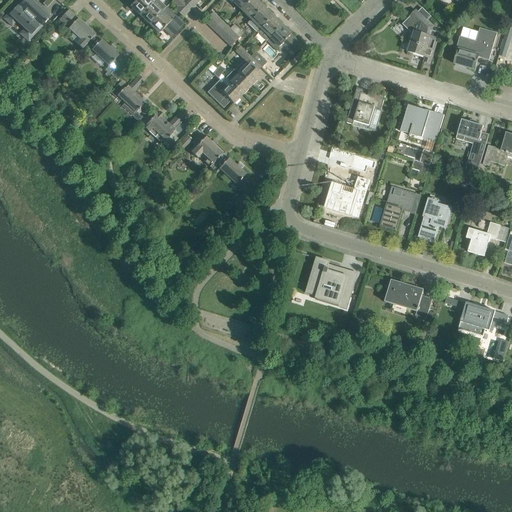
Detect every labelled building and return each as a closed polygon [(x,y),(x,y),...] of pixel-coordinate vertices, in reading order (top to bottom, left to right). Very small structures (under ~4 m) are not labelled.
[(34,0),(20,0),(3,19),(11,26),(16,21),(24,29),(19,34),(27,42),(42,26),(41,26),(49,18),(44,13),(46,11),(34,0)] [(136,0),(130,7),(132,8),(140,16),(155,0),(136,0)] [(158,0),(155,0),(140,16),(149,25),(161,12),(166,8),(158,0)] [(191,0),(184,0),(183,1),(192,9),(196,4),(191,0)] [(232,2),(241,11),(251,0),(227,0),(231,3),(232,2)] [(263,7),(255,0),(251,0),(241,11),(251,20),(263,7)] [(183,1),(180,4),(179,5),(188,13),(192,9),(183,1)] [(177,7),(175,9),(183,17),(184,17),(188,13),(179,5),(177,7)] [(263,7),(251,20),(247,23),(256,33),(260,29),(272,16),(263,7)] [(161,12),(149,25),(159,34),(164,29),(172,37),(184,24),(166,8),(161,12)] [(86,45),(88,47),(89,48),(98,38),(68,10),(59,20),(80,40),(77,44),(82,49),(86,45)] [(405,23),(414,32),(408,52),(426,57),(425,61),(431,63),(440,33),(432,31),(433,27),(416,11),(410,16),(411,17),(405,23)] [(204,21),(208,26),(217,17),(212,13),(204,21)] [(260,29),(269,38),(281,25),(272,16),(260,29)] [(213,30),(221,21),(217,17),(208,26),(213,30)] [(213,30),(217,34),(225,25),(221,21),(213,30)] [(511,33),(511,25),(508,24),(499,56),(505,58),(511,33)] [(221,38),(230,30),(225,25),(217,34),(221,38)] [(226,42),(234,34),(238,30),(234,25),(230,30),(221,38),(226,42)] [(291,35),(281,25),(269,38),(266,41),(270,44),(273,41),(280,48),(285,43),(295,53),(303,46),(291,35)] [(468,68),(475,70),(479,57),(489,61),(497,34),(480,28),(476,42),(460,37),(456,50),(458,51),(454,64),(455,64),(468,68)] [(230,47),(239,38),(243,34),(238,30),(234,34),(226,42),(230,47)] [(88,47),(84,52),(88,55),(92,51),(109,67),(105,71),(107,73),(104,75),(107,78),(123,61),(98,38),(89,48),(88,47)] [(240,47),(235,52),(240,56),(244,51),(240,47)] [(244,60),(248,56),(244,51),(240,56),(244,60)] [(253,54),(250,58),(261,68),(266,63),(255,52),(253,54)] [(261,68),(250,58),(248,56),(244,60),(244,61),(235,70),(239,73),(251,86),(261,76),(257,72),(261,68)] [(216,70),(221,74),(225,69),(219,65),(216,70)] [(230,83),(242,95),(251,86),(239,73),(235,70),(235,69),(226,79),(230,83)] [(218,79),(221,74),(216,70),(213,74),(218,79)] [(138,122),(142,118),(148,111),(145,109),(148,106),(133,92),(144,81),(139,76),(128,87),(127,87),(121,82),(111,93),(117,98),(118,97),(135,113),(132,116),(138,122)] [(233,104),(242,95),(230,83),(226,87),(219,81),(213,87),(207,93),(223,109),(230,102),(233,104)] [(385,96),(372,92),(372,96),(356,91),(357,88),(346,122),(353,124),(354,121),(369,126),(368,129),(376,131),(382,111),(381,110),(385,96)] [(403,123),(400,132),(410,135),(409,137),(411,137),(412,135),(436,143),(443,118),(429,114),(430,112),(418,109),(418,107),(417,107),(417,108),(409,106),(403,123)] [(173,130),(184,118),(179,113),(168,125),(154,111),(151,114),(148,111),(142,118),(143,119),(139,124),(145,129),(145,128),(152,134),(155,131),(165,140),(162,144),(168,150),(178,139),(175,136),(177,133),(173,130)] [(462,120),(456,139),(473,144),(471,151),(478,154),(475,163),(468,161),(464,175),(474,178),(476,179),(488,135),(482,133),(484,126),(476,124),(470,122),(462,120)] [(212,170),(225,156),(200,133),(191,143),(195,146),(190,151),(197,158),(202,153),(208,159),(204,163),(212,170)] [(501,150),(494,148),(488,147),(489,146),(488,146),(483,164),(483,165),(483,163),(489,165),(490,162),(504,166),(506,160),(508,153),(511,154),(511,134),(506,133),(501,150)] [(187,136),(177,147),(181,151),(192,140),(187,136)] [(376,161),(353,155),(349,172),(372,178),(376,161)] [(239,199),(243,202),(258,187),(240,170),(243,167),(239,163),(236,166),(225,156),(212,170),(210,172),(215,176),(220,170),(244,193),(239,199)] [(412,169),(428,174),(430,166),(415,161),(412,169)] [(359,214),(369,182),(359,178),(353,196),(342,193),(343,188),(334,185),(328,203),(337,206),(336,209),(352,214),(352,212),(359,214)] [(393,188),(387,205),(381,226),(396,231),(403,210),(410,213),(416,195),(393,188)] [(424,218),(425,218),(419,238),(435,242),(439,227),(445,229),(452,208),(431,202),(433,196),(431,195),(424,218)] [(472,240),(468,252),(484,257),(490,238),(496,240),(501,226),(490,223),(487,234),(469,229),(466,238),(472,240)] [(316,295),(318,295),(317,299),(339,305),(341,300),(349,302),(357,274),(342,270),(340,269),(339,269),(338,269),(337,269),(336,270),(335,270),(335,271),(327,269),(328,268),(328,266),(329,263),(329,262),(321,259),(316,258),(316,259),(318,259),(310,286),(312,287),(312,288),(311,288),(311,289),(312,289),(312,290),(312,291),(312,292),(313,292),(313,293),(314,293),(314,294),(315,294),(316,295)] [(432,299),(422,296),(424,290),(392,280),(385,302),(417,312),(416,316),(427,319),(432,299)] [(445,303),(456,307),(458,301),(447,298),(445,303)] [(461,322),(458,330),(483,337),(486,330),(489,331),(493,332),(495,325),(505,328),(508,316),(495,312),(467,303),(461,322)] [(502,341),(496,360),(502,362),(508,342),(502,341)]
